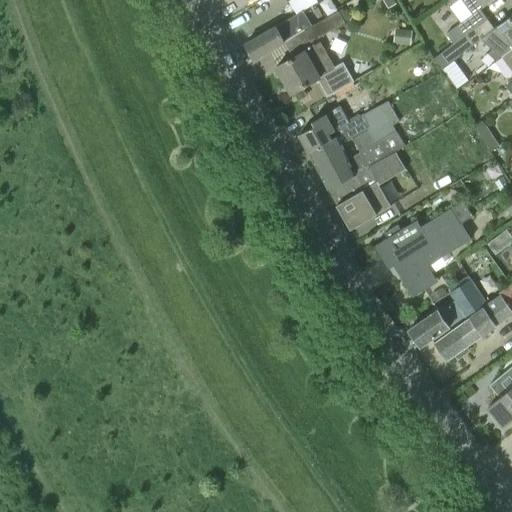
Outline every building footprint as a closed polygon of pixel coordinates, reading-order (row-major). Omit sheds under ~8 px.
[(457,0),(461,0),(472,14),(473,14),(480,9),(492,0),(449,0),(452,4),(457,0)] [(488,19),(480,9),(473,14),(472,14),(446,33),(454,43),(488,19)] [(255,59),(285,42),(305,30),(312,26),(303,10),(276,25),(277,26),(245,44),(255,59)] [(312,26),(305,30),(312,42),(345,22),(339,11),(312,26)] [(499,58),(501,56),(511,48),(511,14),(498,25),(495,28),(488,19),(454,43),(440,54),(447,63),(479,40),(499,58)] [(321,41),(313,45),(293,57),(276,67),(291,93),(293,92),(298,101),(307,96),(302,87),(322,76),(336,68),(321,41)] [(511,93),(511,48),(501,56),(511,70),(511,81),(506,86),(508,88),(511,93)] [(397,151),(404,146),(393,125),(400,122),(388,100),(363,114),(370,126),(369,127),(369,129),(353,138),(367,164),(356,170),(350,158),(352,157),(340,136),(344,133),(348,140),(350,139),(347,131),(310,151),(329,188),(397,151)] [(350,139),(353,138),(369,129),(369,127),(370,126),(363,114),(363,113),(349,120),(341,105),(312,120),(315,125),(300,133),(310,151),(347,131),(350,139)] [(329,188),(337,204),(351,228),(378,213),(391,205),(380,184),(407,169),(397,151),(329,188)] [(389,266),(395,263),(463,225),(461,223),(470,218),(461,202),(421,225),(418,219),(376,243),(389,266)] [(463,225),(395,263),(413,295),(439,281),(429,263),(471,240),(463,225)] [(439,309),(439,308),(409,329),(421,345),(451,325),(465,315),(466,316),(491,298),(487,292),(482,295),(471,279),(450,292),(455,300),(445,307),(444,305),(439,309)] [(511,311),(511,309),(502,295),(435,343),(447,359),(511,311)] [(500,396),(489,404),(503,424),(511,417),(511,367),(491,383),(500,396)]
